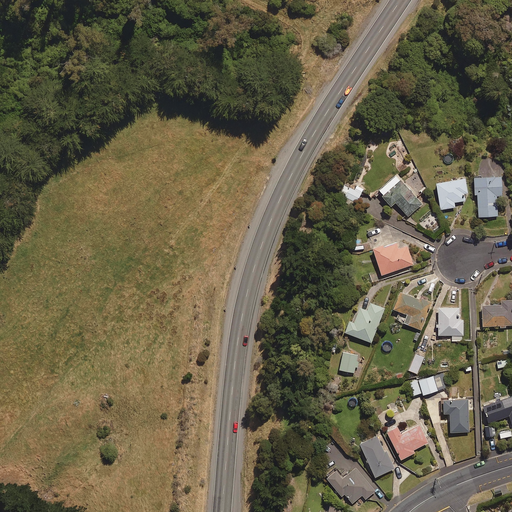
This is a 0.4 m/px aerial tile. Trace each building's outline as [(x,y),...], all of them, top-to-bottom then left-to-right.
[(422,203),(397,174),(378,190),(391,205),(396,201),(408,215),(422,203)] [(502,175),(474,176),(475,193),(478,193),(479,216),(498,215),(497,195),(502,194),(502,175)] [(468,192),(465,177),(437,182),(441,209),(455,206),(454,201),(465,200),(464,193),(468,192)] [(421,178),(411,185),(418,196),(429,189),(421,178)] [(363,188),(357,185),(355,189),(348,186),(342,200),(356,206),(363,188)] [(399,247),(397,241),(386,245),(385,243),(374,247),(382,274),(413,264),(407,244),(399,247)] [(373,250),(371,242),(357,245),(358,253),(373,250)] [(431,303),(400,291),(394,308),(404,312),(401,321),(421,329),(431,303)] [(511,325),(511,298),(502,299),(502,304),(483,304),(484,325),(511,325)] [(385,307),(371,302),(368,310),(360,307),(355,318),(351,316),(345,331),(371,342),(385,307)] [(459,307),(439,307),(439,334),(463,335),(464,319),(459,318),(459,307)] [(336,353),(337,343),(329,343),(329,353),(336,353)] [(360,359),(358,359),(358,353),(343,351),(340,369),(355,372),(356,367),(359,368),(360,359)] [(424,356),(416,353),(409,370),(417,373),(424,356)] [(447,388),(442,372),(410,382),(413,395),(422,392),(423,394),(447,388)] [(511,396),(484,405),(489,421),(510,415),(511,422),(511,396)] [(468,398),(443,399),(443,413),(450,412),(451,431),(469,431),(468,398)] [(427,442),(419,424),(400,433),(397,426),(387,430),(401,458),(415,452),(414,449),(427,442)] [(494,435),(493,425),(483,426),(484,436),(494,435)] [(498,432),(500,439),(511,436),(511,432),(511,429),(498,432)] [(385,452),(377,435),(360,443),(375,476),(394,468),(387,452),(385,452)] [(375,491),(355,468),(343,478),(336,469),(327,477),(342,495),(344,493),(353,502),(362,494),(366,499),(375,491)]
